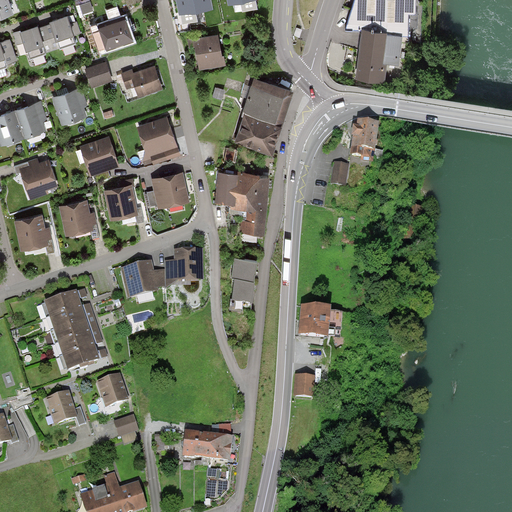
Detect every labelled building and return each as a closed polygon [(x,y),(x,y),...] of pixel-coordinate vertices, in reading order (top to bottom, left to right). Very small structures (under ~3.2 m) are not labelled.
[(10,0),(0,0),(0,13),(14,9),(10,0)] [(90,0),(87,0),(79,3),(83,14),(94,9),(90,0)] [(189,15),(185,0),(184,0),(174,2),(177,17),(189,15)] [(354,0),(347,27),(361,28),(387,30),(408,32),(409,9),(416,9),(415,0),(354,0)] [(107,49),(135,39),(126,15),(99,24),(100,27),(93,29),(99,47),(105,45),(107,49)] [(51,25),(55,37),(57,44),(74,38),(73,36),(70,26),(67,18),(50,23),(51,25)] [(70,26),(73,36),(79,34),(76,24),(70,26)] [(38,29),(42,41),(55,37),(51,25),(38,29)] [(361,28),(354,77),(383,80),(386,61),(397,63),(402,35),(387,32),(387,30),(361,28)] [(38,29),(21,34),(27,53),(44,48),(42,41),(38,29)] [(218,32),(188,38),(190,47),(194,46),(199,68),(227,62),(225,51),(222,51),(218,32)] [(0,45),(5,60),(6,64),(15,61),(9,42),(0,45)] [(106,59),(85,67),(92,86),(113,79),(106,59)] [(139,95),(163,86),(154,64),(133,71),(132,68),(122,72),(128,87),(135,84),(139,95)] [(293,86),(254,74),(241,116),(243,117),(236,140),(273,151),(293,86)] [(53,96),(62,122),(87,114),(84,105),(87,104),(81,86),(53,96)] [(15,107),(25,135),(46,128),(43,120),(48,118),(41,98),(15,107)] [(25,135),(15,107),(0,111),(0,142),(1,144),(25,135)] [(167,114),(137,124),(147,155),(177,145),(167,114)] [(352,136),(353,136),(350,154),(361,156),(361,160),(373,162),(374,158),(375,150),(379,122),(358,119),(357,125),(353,125),(352,136)] [(109,134),(80,144),(91,175),(95,174),(97,180),(111,176),(108,169),(120,165),(109,134)] [(178,146),(151,154),(154,163),(181,154),(178,146)] [(383,151),(375,150),(374,158),(382,159),(383,151)] [(17,172),(21,170),(31,197),(49,191),(47,187),(58,183),(49,156),(39,160),(38,157),(14,165),(17,172)] [(334,162),(331,183),(345,185),(349,164),(334,162)] [(265,235),(269,173),(261,172),(261,170),(238,169),(238,170),(217,169),(215,202),(230,203),(230,208),(247,209),(247,216),(238,215),(237,234),(265,235)] [(183,170),(151,177),(154,189),(157,202),(158,207),(190,200),(183,170)] [(131,181),(104,187),(110,217),(134,212),(136,222),(144,220),(141,206),(137,207),(131,181)] [(150,204),(157,202),(154,189),(147,190),(150,204)] [(60,203),(65,233),(91,229),(93,236),(100,235),(95,209),(90,210),(88,197),(60,203)] [(423,206),(410,204),(405,237),(418,239),(423,206)] [(43,213),(14,218),(20,247),(46,242),(48,252),(55,250),(50,225),(46,226),(43,213)] [(203,279),(203,249),(174,250),(175,260),(165,261),(165,269),(165,281),(165,287),(179,287),(179,284),(200,283),(200,280),(203,279)] [(230,308),(251,311),(257,258),(234,256),(232,276),(235,276),(232,298),(231,298),(230,308)] [(152,261),(123,268),(129,298),(157,291),(156,289),(165,287),(165,281),(165,269),(154,272),(152,261)] [(76,290),(45,301),(46,304),(43,305),(65,368),(69,367),(70,370),(91,363),(100,359),(76,290)] [(83,306),(97,344),(104,342),(90,304),(83,306)] [(302,305),(299,334),(327,337),(330,307),(302,305)] [(120,373),(97,381),(106,407),(129,399),(120,373)] [(297,374),(295,394),(327,397),(328,379),(315,378),(316,376),(297,374)] [(45,399),(55,425),(77,417),(80,424),(86,422),(81,407),(75,409),(69,391),(45,399)] [(0,414),(0,443),(11,440),(12,442),(19,440),(14,424),(9,426),(4,413),(0,414)] [(134,414),(114,421),(119,437),(139,430),(134,414)] [(185,444),(184,456),(230,459),(232,436),(214,435),(186,433),(185,444)] [(132,511),(146,508),(138,482),(120,488),(115,473),(104,476),(107,484),(93,489),(94,490),(80,495),(85,511),(132,511)] [(85,475),(72,479),(73,484),(86,481),(85,475)]
